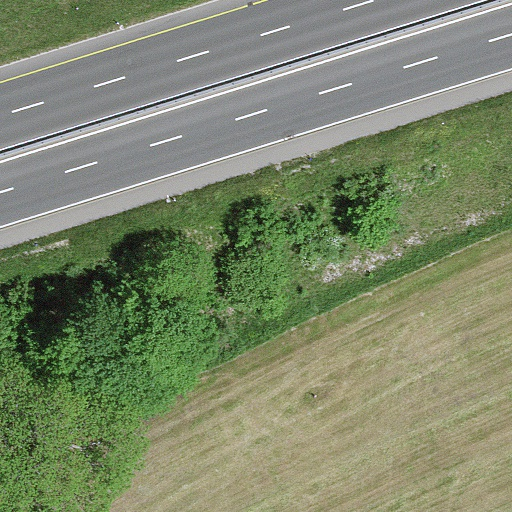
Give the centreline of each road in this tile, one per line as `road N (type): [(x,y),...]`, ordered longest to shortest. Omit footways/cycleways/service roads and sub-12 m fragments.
road 1 (primary): [(0,192),(511,34)]
road 2 (primary): [(372,0),(0,115)]
